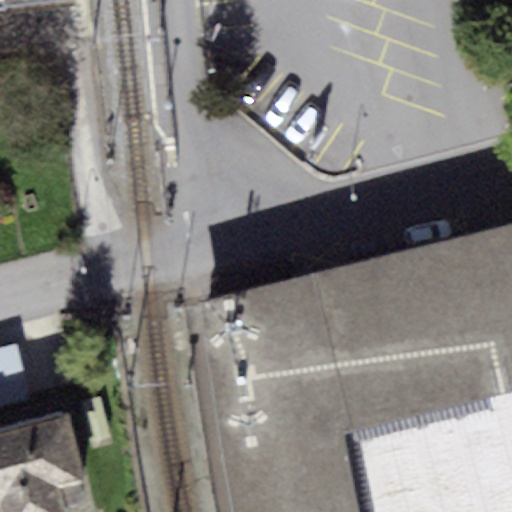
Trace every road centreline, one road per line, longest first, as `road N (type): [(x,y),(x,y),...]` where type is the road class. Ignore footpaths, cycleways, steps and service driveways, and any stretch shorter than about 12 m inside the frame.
road 1 (residential): [(214,241),(511,164)]
road 2 (residential): [(179,0),(214,241)]
road 3 (residential): [(214,241),(0,298)]
